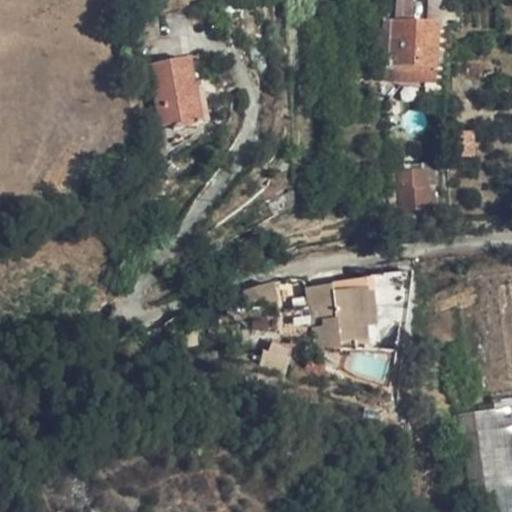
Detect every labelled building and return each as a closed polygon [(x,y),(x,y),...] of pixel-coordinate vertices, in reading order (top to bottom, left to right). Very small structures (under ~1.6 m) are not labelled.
[(386,0),(388,23),(423,25),(423,0),(386,0)] [(461,0),(423,0),(423,25),(438,25),(460,26),(461,0)] [(160,37),(156,15),(137,17),(141,40),(160,37)] [(433,87),(438,25),(423,25),(388,23),(384,84),(433,87)] [(189,60),(150,68),(162,128),(174,126),(175,131),(202,126),(189,60)] [(404,212),(429,211),(427,173),(402,174),(404,212)] [(434,173),(427,173),(429,211),(436,210),(434,173)] [(364,281),(332,286),(334,294),(366,289),(364,281)] [(370,316),(366,289),(334,294),(332,286),(308,290),(315,337),(321,337),(322,346),(343,346),(343,342),(354,341),(353,333),(358,332),(356,319),(370,316)] [(272,343),(265,360),(284,369),(291,352),(272,343)] [(481,511),(502,511),(511,511),(511,405),(472,409),(481,511)]
